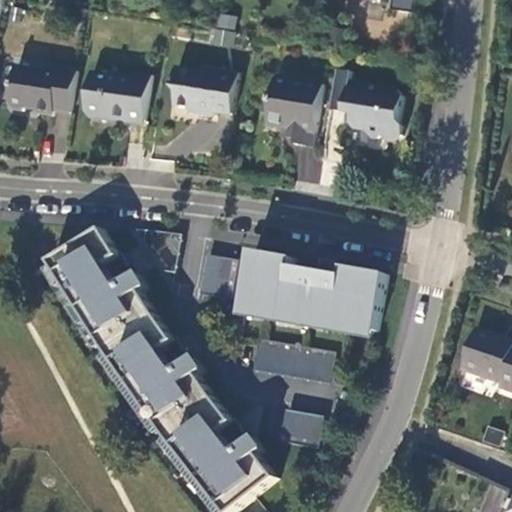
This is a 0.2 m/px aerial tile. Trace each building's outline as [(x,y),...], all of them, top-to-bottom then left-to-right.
[(239,17),(220,14),(218,28),(237,31),(239,17)] [(350,29),(330,26),(328,41),(348,44),(350,29)] [(237,32),(216,29),(214,43),(235,46),(237,32)] [(41,63),(17,59),(11,99),(14,103),(25,105),(28,102),(38,104),(37,107),(54,110),(55,104),(72,107),(79,65),(45,60),(41,63)] [(235,109),(241,67),(206,61),(205,66),(179,62),(175,80),(180,86),(177,100),(199,103),(199,107),(218,111),(219,107),(235,109)] [(354,118),(358,123),(369,125),(374,132),(379,133),(384,129),(388,134),(397,136),(405,131),(406,122),(402,116),(406,91),(401,85),(353,77),(355,67),(338,64),(331,104),(356,108),(354,118)] [(147,115),(154,69),(136,67),(135,72),(94,66),(88,107),(92,112),(102,113),(107,109),(115,110),(114,112),(130,114),(131,113),(147,115)] [(326,79),(277,72),(269,120),(285,123),(298,125),(297,133),(296,139),(315,142),(326,79)] [(298,125),(285,123),(283,131),(297,133),(298,125)] [(294,181),(319,183),(322,146),(297,144),(294,181)] [(175,436),(234,511),(235,511),(247,503),(283,474),(264,450),(270,447),(260,434),(256,437),(241,415),(238,416),(204,371),(209,367),(200,354),(196,356),(183,333),(180,335),(163,312),(147,287),(153,283),(144,269),(140,272),(128,249),(125,250),(108,225),(56,258),(95,319),(126,368),(175,436)] [(404,277),(258,247),(246,314),(389,342),(404,277)] [(248,259),(214,254),(207,293),(241,299),(248,259)] [(511,395),(511,344),(484,336),(471,377),(508,388),(507,394),(511,395)] [(341,349),(264,337),(259,368),(336,380),(341,349)] [(329,414),(291,409),(286,441),(324,447),(329,414)] [(491,426),(486,441),(503,446),(508,432),(491,426)]
